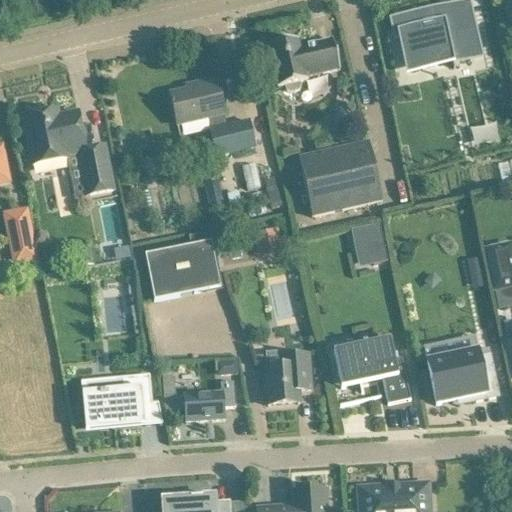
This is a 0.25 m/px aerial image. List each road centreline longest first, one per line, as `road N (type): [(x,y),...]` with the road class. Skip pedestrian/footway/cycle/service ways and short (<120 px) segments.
road 1 (unclassified): [(24,481),(511,457)]
road 2 (unclassified): [(0,57),(245,0)]
road 3 (unclassified): [(349,0),(394,205)]
